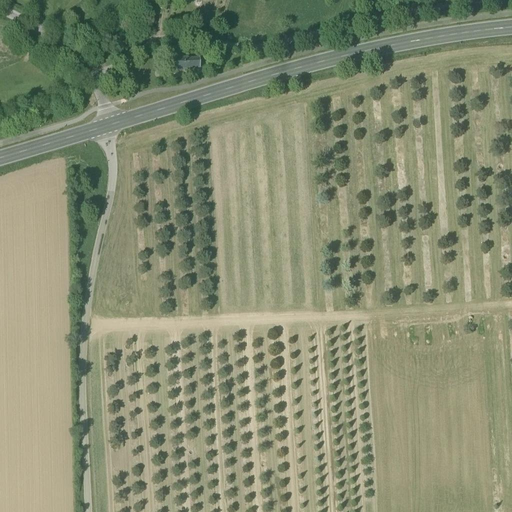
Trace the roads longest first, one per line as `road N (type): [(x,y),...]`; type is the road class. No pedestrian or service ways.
road 1 (track): [(511,0),(437,8),(257,48),(172,38),(91,79)]
road 2 (track): [(85,326),(511,299)]
road 3 (secondary): [(511,28),(350,55),(105,128)]
road 4 (unclassified): [(105,128),(112,183),(82,372),(87,511)]
road 5 (unclassified): [(105,128),(91,79),(60,42),(0,10)]
